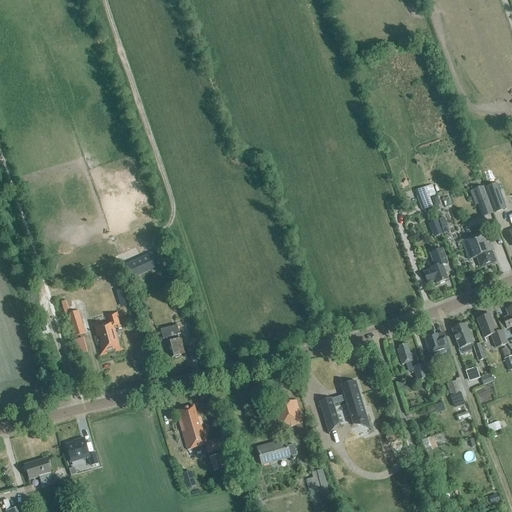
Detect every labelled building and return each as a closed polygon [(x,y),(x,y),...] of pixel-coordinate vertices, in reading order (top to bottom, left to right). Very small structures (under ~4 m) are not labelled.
[(498,185),(486,189),(494,213),(506,209),(498,185)] [(433,207),(429,198),(436,196),(432,186),(415,192),(416,195),(417,197),(416,197),(422,211),(433,207)] [(484,187),(471,192),(476,206),(477,205),(482,217),(493,213),(484,187)] [(437,197),(431,199),(434,207),(440,205),(437,197)] [(439,221),(442,230),(448,228),(444,219),(439,221)] [(442,235),(437,221),(429,225),(434,238),(442,235)] [(481,268),(495,262),(491,252),(493,251),(486,232),(462,241),(469,260),(477,257),(481,268)] [(443,267),(448,265),(442,250),(430,255),(435,268),(431,269),(431,270),(423,273),(427,285),(436,282),(436,284),(440,283),(440,285),(445,283),(444,282),(448,280),(443,267)] [(131,279),(158,267),(152,256),(126,268),(131,279)] [(182,319),(189,317),(185,303),(182,292),(175,294),(178,305),(182,319)] [(511,308),(506,311),(508,317),(503,319),(507,330),(511,327),(511,328),(511,308)] [(74,337),(85,334),(78,312),(67,316),(74,337)] [(121,327),(117,313),(105,316),(105,317),(108,316),(110,324),(99,327),(99,325),(91,327),(91,328),(95,327),(98,337),(94,338),(96,346),(100,345),(103,355),(99,356),(107,354),(107,352),(115,350),(115,352),(123,350),(123,349),(122,349),(118,351),(112,328),(118,326),(119,328),(121,327)] [(496,349),(507,345),(502,332),(496,334),(489,315),(477,320),(484,339),(491,336),(496,349)] [(459,349),(472,344),(465,325),(452,331),(459,349)] [(179,335),(177,326),(160,331),(163,340),(166,339),(167,343),(168,349),(170,350),(172,358),(173,358),(175,359),(179,358),(179,356),(181,356),(181,355),(184,354),(181,340),(179,340),(178,336),(179,335)] [(437,336),(437,335),(424,339),(430,355),(428,356),(431,366),(441,363),(440,361),(451,357),(444,334),(437,336)] [(74,340),(78,355),(87,352),(83,338),(74,340)] [(485,360),(480,344),(473,347),(478,362),(485,360)] [(423,365),(413,369),(411,363),(415,361),(413,354),(410,355),(407,345),(399,347),(400,349),(397,350),(402,366),(405,364),(408,374),(414,372),(417,382),(428,379),(423,365)] [(490,373),(486,364),(481,367),(484,375),(490,373)] [(483,386),(494,382),(491,375),(481,380),(483,386)] [(320,403),(319,403),(329,435),(327,427),(338,423),(339,425),(339,424),(334,406),(345,402),(352,426),(353,426),(353,425),(360,423),(363,422),(367,420),(369,430),(371,430),(356,382),(355,382),(355,383),(343,387),(341,387),(341,386),(340,387),(341,389),(343,394),(343,396),(332,400),(332,399),(331,399),(331,400),(320,404),(320,403)] [(460,393),(456,382),(446,385),(450,397),(460,393)] [(280,430),(303,424),(296,401),(274,407),(280,430)] [(208,454),(222,450),(218,440),(207,443),(200,417),(197,417),(194,407),(178,411),(181,422),(179,423),(187,451),(205,445),(208,454)] [(498,423),(490,425),(492,432),(500,429),(498,423)] [(421,442),(424,452),(435,448),(432,438),(421,442)] [(78,442),(66,446),(69,455),(68,456),(70,464),(78,462),(89,459),(92,471),(99,469),(95,454),(89,456),(84,439),(77,441),(78,442)] [(289,458),(297,456),(294,445),(287,447),(285,441),(257,449),(262,466),(270,463),(270,461),(289,456),(289,458)] [(226,468),(221,455),(211,458),(215,471),(226,468)] [(46,460),(25,466),(29,480),(39,477),(43,489),(53,485),(50,474),(46,460)] [(319,511),(333,508),(323,470),(311,473),(313,479),(311,479),(319,511)] [(264,507),(259,494),(252,496),(256,510),(264,507)] [(489,497),(491,504),(500,501),(497,494),(489,497)]
